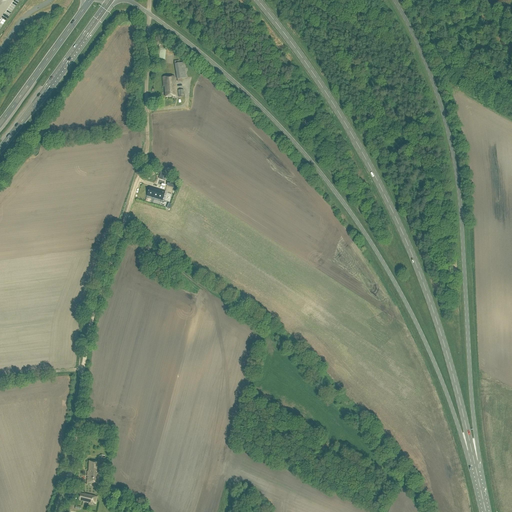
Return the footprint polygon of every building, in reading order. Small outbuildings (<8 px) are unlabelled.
[(174,64),(177,80),(187,78),(185,63),(180,64),(179,61),(174,61),(175,64),(174,64)] [(175,77),(163,78),(164,87),(165,87),(166,97),(176,97),(175,77)] [(165,192),(150,187),(147,196),(162,201),(165,192)] [(97,483),(98,462),(90,462),(89,471),(87,471),(87,483),(97,483)] [(79,493),(78,500),(96,505),(97,498),(79,493)]
